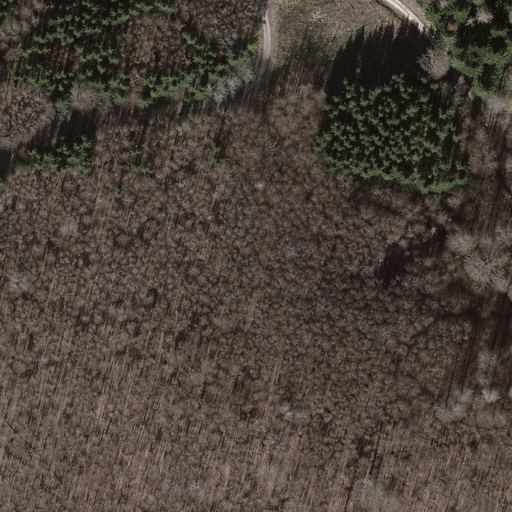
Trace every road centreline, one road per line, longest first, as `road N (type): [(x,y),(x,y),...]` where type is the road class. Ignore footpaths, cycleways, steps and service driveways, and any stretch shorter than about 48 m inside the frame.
road 1 (track): [(264,0),(257,77),(237,99),(75,121),(22,141),(0,161)]
road 2 (track): [(400,0),(451,56),(494,122),(502,173),(511,180)]
